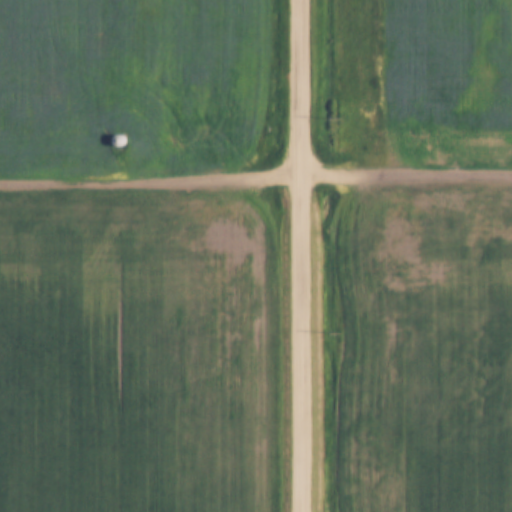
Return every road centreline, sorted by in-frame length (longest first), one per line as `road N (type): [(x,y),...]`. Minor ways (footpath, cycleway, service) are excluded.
road 1 (residential): [(302,511),(299,0)]
road 2 (track): [(0,171),(511,173)]
